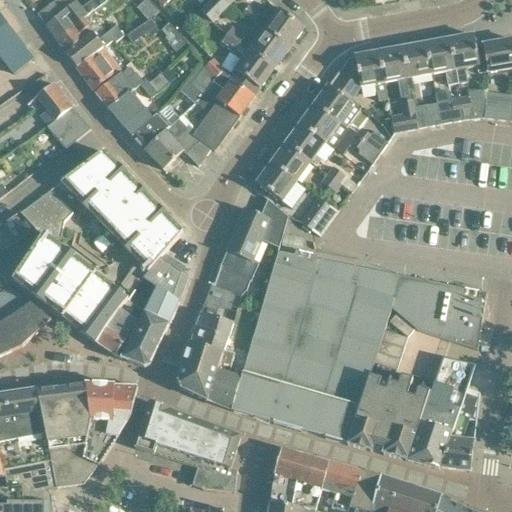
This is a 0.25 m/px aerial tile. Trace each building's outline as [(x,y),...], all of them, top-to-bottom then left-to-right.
[(95,7),(106,0),(94,0),(81,10),(73,0),(60,0),(37,17),(56,42),(83,19),(96,8),(95,7)] [(66,55),(91,33),(88,29),(90,28),(84,21),(96,12),(100,17),(110,9),(106,3),(109,0),(106,0),(95,7),(96,8),(83,19),(56,42),(66,55)] [(147,0),(146,0),(136,10),(148,22),(159,12),(147,0)] [(237,0),(215,0),(201,15),(211,26),(237,0)] [(246,10),(242,16),(264,32),(290,51),(305,30),(279,12),(272,22),(262,14),(261,16),(248,7),(246,10)] [(0,31),(8,27),(8,26),(0,15),(0,31)] [(186,45),(176,33),(169,25),(161,32),(170,43),(168,45),(176,53),(186,45)] [(8,27),(0,31),(0,58),(14,76),(34,61),(8,27)] [(77,70),(105,52),(104,50),(113,43),(115,45),(124,39),(116,28),(98,42),(91,33),(66,55),(77,70)] [(232,29),(226,37),(239,46),(245,38),(232,29)] [(264,32),(249,53),(274,72),(290,51),(264,32)] [(226,37),(220,46),(241,61),(228,79),(233,83),(234,84),(249,95),(254,99),(274,72),(249,53),(239,46),(226,37)] [(474,38),(450,42),(455,73),(458,87),(468,85),(466,71),(480,68),(478,57),(476,49),(474,38)] [(455,73),(450,42),(427,46),(432,77),(445,74),(448,88),(458,87),(455,73)] [(511,42),(483,48),(488,75),(499,73),(511,70),(511,42)] [(409,81),(432,77),(427,46),(403,51),(409,81)] [(414,110),(409,81),(403,51),(379,55),(385,85),(398,83),(401,104),(400,104),(402,117),(402,118),(415,116),(414,110)] [(105,52),(77,70),(94,93),(121,72),(105,52)] [(384,85),(385,85),(379,55),(355,59),(355,60),(350,61),(360,90),(375,87),(378,103),(387,102),(384,85)] [(350,104),(360,90),(350,61),(329,89),(350,104)] [(205,70),(191,87),(199,93),(203,97),(213,84),(223,92),(216,102),(218,104),(240,120),(241,119),(240,118),(253,100),(254,100),(255,99),(254,99),(249,95),(234,84),(233,83),(228,79),(214,64),(212,62),(208,67),(205,70)] [(112,83),(96,95),(109,112),(131,94),(140,87),(143,84),(131,69),(112,83)] [(167,71),(161,76),(169,86),(176,81),(168,71),(167,71)] [(161,76),(149,86),(157,96),(169,86),(161,76)] [(143,84),(140,87),(151,101),(157,96),(149,86),(148,85),(146,82),(143,84)] [(188,84),(180,93),(195,106),(199,102),(197,99),(195,97),(196,96),(198,94),(199,93),(191,87),(188,84)] [(55,124),(56,125),(57,126),(74,113),(72,111),(54,86),(37,99),(40,103),(55,124)] [(350,104),(329,89),(329,88),(314,108),(346,131),(361,112),(350,104)] [(468,98),(461,100),(465,122),(473,121),(484,122),(486,93),(468,93),(468,98)] [(131,94),(109,112),(123,130),(133,140),(153,121),(131,94)] [(465,123),(461,100),(451,102),(450,94),(435,96),(436,106),(437,105),(438,111),(441,127),(465,123)] [(498,123),(501,99),(486,97),(484,122),(498,123)] [(511,124),(511,100),(501,99),(498,123),(511,124)] [(195,135),(193,138),(197,141),(201,144),(211,152),(215,154),(216,153),(215,153),(231,131),(231,132),(240,120),(218,104),(208,117),(197,132),(195,135)] [(441,127),(438,111),(437,105),(436,106),(414,110),(415,116),(418,131),(441,127)] [(153,121),(133,140),(145,153),(167,133),(179,122),(179,121),(180,121),(167,108),(153,121)] [(348,133),(346,131),(314,108),(300,127),(325,146),(325,145),(334,152),(348,133)] [(57,126),(56,125),(48,131),(66,151),(67,153),(91,132),(74,113),(57,126)] [(394,136),(418,131),(415,116),(402,118),(402,117),(391,119),(394,136)] [(167,133),(145,153),(163,172),(183,153),(187,157),(199,169),(211,152),(201,144),(197,141),(193,138),(195,135),(188,128),(186,130),(179,122),(167,133)] [(316,158),(325,146),(300,127),(286,147),(311,165),(317,169),(322,162),(316,158)] [(381,157),(388,146),(375,135),(369,136),(362,131),(356,138),(381,157)] [(373,167),(381,157),(356,138),(350,146),(359,153),(359,157),(373,167)] [(297,184),(311,165),(286,147),(272,166),(297,184)] [(8,152),(0,158),(0,168),(4,172),(16,161),(8,152)] [(105,230),(143,194),(104,154),(88,166),(62,185),(105,230)] [(282,204),(297,184),(272,166),(257,186),(282,204)] [(328,177),(339,186),(345,178),(333,169),(328,177)] [(334,193),(339,186),(328,177),(322,185),(334,193)] [(0,201),(9,195),(2,186),(0,187),(0,201)] [(124,307),(128,302),(54,246),(57,241),(60,242),(64,224),(73,216),(59,202),(51,194),(18,215),(40,239),(14,283),(76,330),(97,346),(124,307)] [(183,236),(167,219),(143,194),(105,230),(138,263),(121,286),(122,288),(124,290),(132,296),(143,282),(146,278),(165,256),(183,236)] [(320,239),(338,215),(332,210),(319,201),(301,225),(320,239)] [(213,286),(212,287),(243,299),(247,295),(250,284),(252,284),(259,267),(255,264),(264,244),(280,250),(288,220),(268,203),(262,218),(246,211),(215,287),(213,286)] [(0,272),(6,284),(14,283),(40,239),(18,215),(0,226),(0,272)] [(392,311),(413,330),(418,334),(478,353),(480,335),(486,296),(279,254),(241,380),(232,413),(347,447),(370,378),(376,359),(380,348),(383,338),(387,327),(392,311)] [(154,295),(177,311),(179,305),(190,274),(165,256),(146,278),(143,282),(156,291),(154,295)] [(0,297),(10,291),(6,284),(0,272),(0,297)] [(122,362),(154,295),(156,291),(143,282),(132,296),(128,302),(124,307),(97,346),(122,362)] [(237,315),(243,299),(212,287),(195,330),(178,384),(181,392),(207,404),(225,353),(234,325),(216,319),(219,309),(237,315)] [(0,328),(30,306),(10,291),(0,297),(0,328)] [(170,327),(177,311),(154,295),(122,362),(144,370),(150,367),(170,327)] [(0,359),(12,354),(22,349),(51,323),(30,306),(0,328),(0,359)] [(411,336),(413,330),(392,311),(387,327),(411,336)] [(407,347),(411,336),(387,327),(383,338),(407,347)] [(403,357),(407,347),(383,338),(380,348),(403,357)] [(400,368),(403,357),(380,348),(376,359),(400,368)] [(236,356),(225,353),(207,404),(232,413),(241,380),(229,376),(236,356)] [(440,470),(450,442),(458,420),(470,386),(475,368),(443,360),(430,395),(417,431),(408,464),(440,472),(440,470)] [(417,431),(430,395),(420,391),(417,399),(409,396),(414,382),(393,375),(389,385),(370,378),(347,447),(372,454),(374,447),(385,450),(383,457),(408,464),(417,431)] [(470,424),(476,425),(480,396),(468,392),(470,386),(458,420),(470,424)] [(84,487),(98,468),(82,461),(87,421),(87,387),(36,393),(49,464),(55,490),(84,487)] [(82,461),(98,468),(99,469),(127,425),(131,417),(138,389),(87,387),(87,421),(82,461)] [(49,464),(36,393),(35,392),(0,397),(0,461),(3,471),(49,464)] [(240,440),(211,429),(169,414),(169,412),(150,404),(149,406),(135,451),(198,471),(228,480),(230,472),(240,440)] [(471,474),(474,445),(450,442),(440,470),(471,474)] [(349,511),(362,474),(330,465),(303,457),(281,451),(274,478),(270,509),(289,511),(349,511)] [(52,511),(49,491),(55,490),(49,464),(3,471),(4,480),(6,480),(8,491),(0,490),(0,511),(52,511)] [(237,474),(230,472),(228,480),(198,471),(192,488),(203,492),(234,496),(235,495),(237,474)] [(371,511),(380,479),(362,474),(349,511),(371,511)] [(391,511),(399,485),(380,479),(371,511),(391,511)] [(419,511),(425,494),(399,485),(391,511),(419,511)] [(450,511),(453,505),(442,499),(425,494),(419,511),(450,511)]
